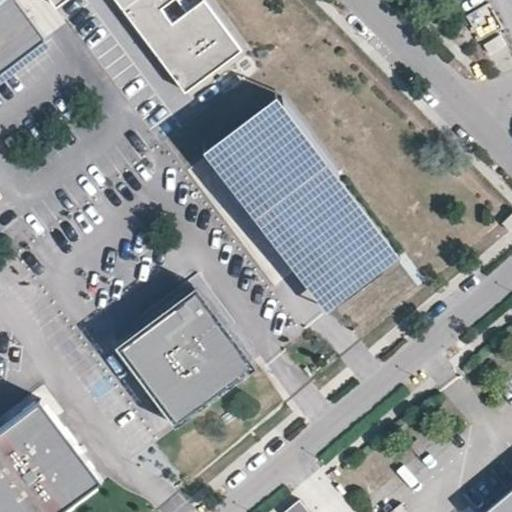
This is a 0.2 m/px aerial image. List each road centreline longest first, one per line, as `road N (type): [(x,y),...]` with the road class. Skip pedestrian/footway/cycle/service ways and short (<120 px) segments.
road 1 (residential): [(511,270),(226,511)]
road 2 (residential): [(359,0),(511,159)]
